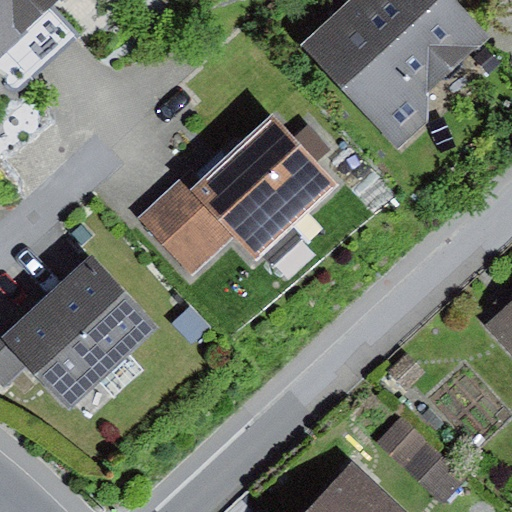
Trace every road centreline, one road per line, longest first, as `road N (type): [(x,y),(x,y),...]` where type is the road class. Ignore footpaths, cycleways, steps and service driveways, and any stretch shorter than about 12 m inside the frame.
road 1 (residential): [(187,511),(511,216)]
road 2 (unclassified): [(0,238),(169,69)]
